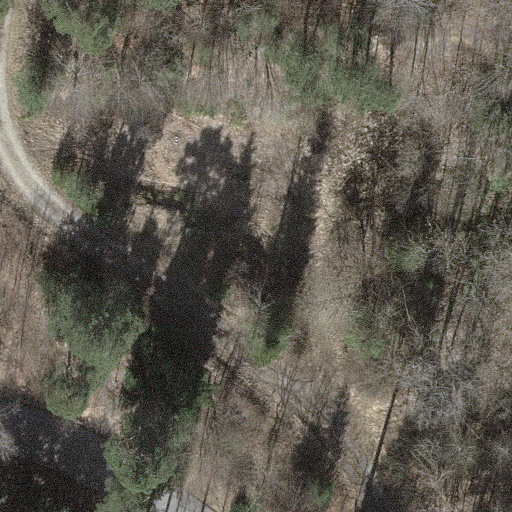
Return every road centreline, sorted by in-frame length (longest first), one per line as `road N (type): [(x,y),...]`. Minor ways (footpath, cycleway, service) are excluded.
road 1 (track): [(0,101),(7,155),(49,215),(350,452),(398,511)]
road 2 (tertiary): [(154,511),(0,437)]
